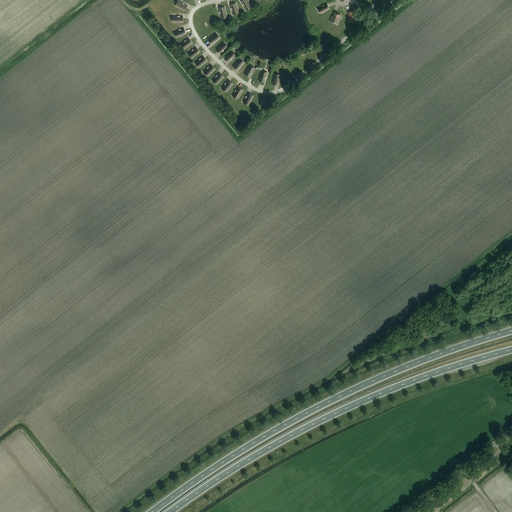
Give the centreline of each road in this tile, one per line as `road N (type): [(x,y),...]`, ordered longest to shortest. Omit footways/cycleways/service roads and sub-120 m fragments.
road 1 (trunk): [(511,330),(359,387),(237,452),(152,511)]
road 2 (trunk): [(170,511),(333,414),(511,350)]
road 3 (tertiary): [(411,511),(511,431)]
